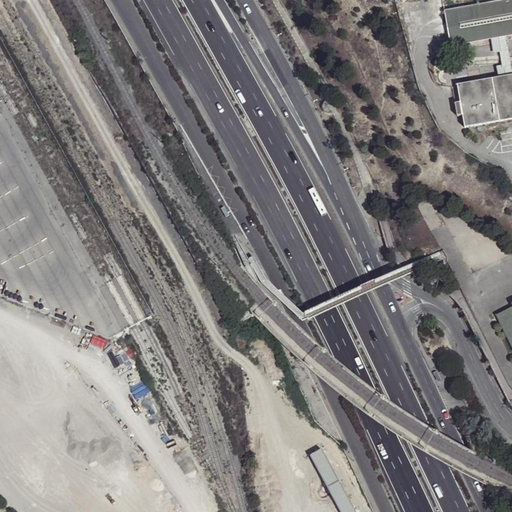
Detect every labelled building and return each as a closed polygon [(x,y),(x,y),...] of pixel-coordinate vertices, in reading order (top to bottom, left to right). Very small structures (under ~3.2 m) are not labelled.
[(511,34),(511,0),(500,0),(444,10),(450,45),(511,34)] [(495,39),(500,74),(511,72),(507,37),(495,39)] [(511,74),(509,75),(511,96),(511,99),(488,104),(483,79),(456,84),(464,128),(511,119),(511,74)] [(511,96),(509,75),(483,79),(488,104),(511,99),(511,96)] [(511,344),(511,307),(497,315),(511,344)]
